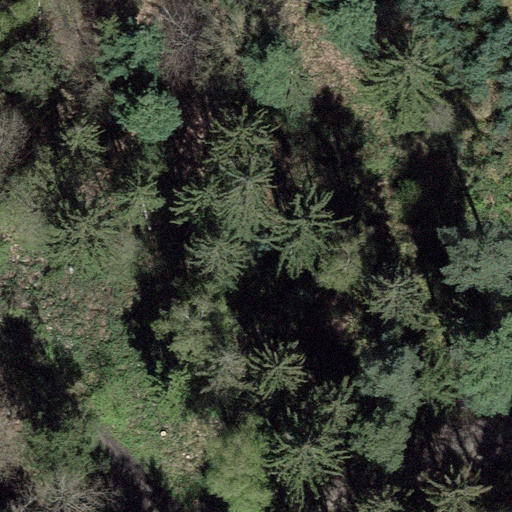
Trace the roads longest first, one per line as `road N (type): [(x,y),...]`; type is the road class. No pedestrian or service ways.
road 1 (track): [(176,511),(0,347)]
road 2 (track): [(286,511),(511,434)]
